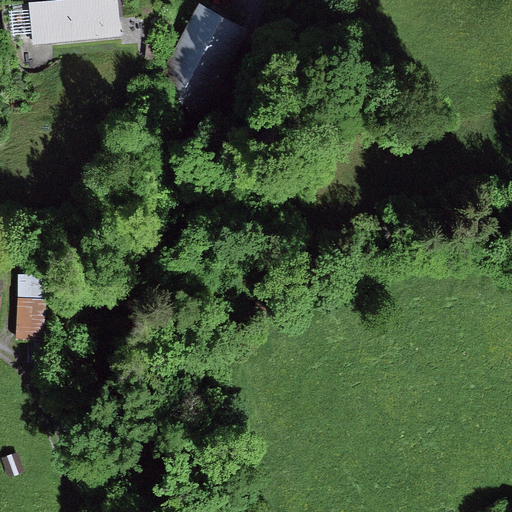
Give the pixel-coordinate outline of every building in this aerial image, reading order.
[(122,0),(29,0),(33,45),(125,38),(122,0)] [(253,28),(205,0),(201,0),(154,81),(205,111),(253,28)] [(9,284),(0,282),(0,330),(2,331),(9,284)] [(49,298),(21,297),(18,336),(47,338),(49,298)] [(17,457),(1,461),(6,480),(22,476),(17,457)]
